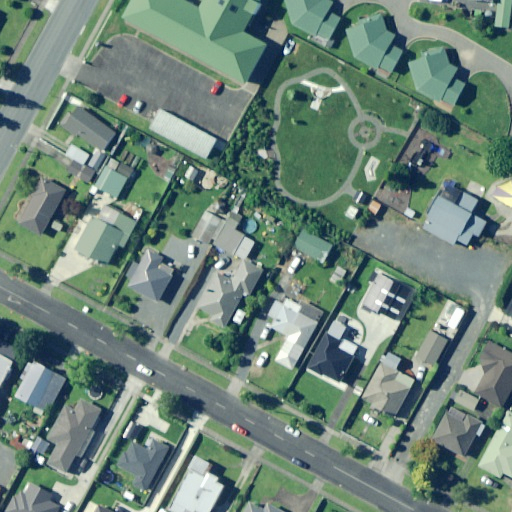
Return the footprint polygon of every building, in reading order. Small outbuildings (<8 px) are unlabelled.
[(201,0),(130,0),(122,16),(250,84),(271,45),(244,31),(260,0),(205,0),(205,2),(201,0)] [(337,54),(347,31),(334,26),(338,15),(328,10),(324,0),(310,0),(289,10),(298,38),(337,54)] [(403,86),(412,62),(400,58),(403,47),(394,42),(388,25),(355,42),(363,70),(403,86)] [(464,117),(474,93),(461,89),(465,78),(455,73),(450,56),(416,73),(424,101),(464,117)] [(64,129),(79,140),(81,137),(104,155),(120,133),(82,105),(64,129)] [(206,155),(216,136),(160,106),(150,125),(206,155)] [(75,160),(85,166),(92,155),(73,144),(67,155),(75,160)] [(85,166),(75,160),(68,172),(89,184),(96,172),(85,166)] [(129,179),(108,167),(97,187),(119,199),(129,179)] [(202,172),(192,167),(187,177),(196,182),(202,172)] [(67,190),(44,178),(20,224),(43,236),(67,190)] [(476,211),(442,192),(422,228),(457,247),(476,211)] [(139,223),(104,204),(102,207),(91,200),(80,219),(92,226),(78,250),(109,268),(122,246),(126,248),(139,223)] [(377,217),(383,206),(374,201),(367,212),(377,217)] [(228,223),(207,211),(193,237),(209,245),(211,242),(246,261),(258,239),(240,229),(246,218),(234,212),(228,223)] [(357,227),(346,221),(342,230),(353,235),(357,227)] [(335,246),(305,230),(295,248),(325,264),(335,246)] [(159,265),(164,258),(150,250),(143,264),(137,261),(128,277),(134,280),(130,287),(159,303),(174,277),(158,268),(159,265)] [(263,273),(244,263),(235,281),(218,273),(200,309),(214,316),(208,330),(226,339),(235,321),(242,324),(247,313),(238,309),(245,294),(251,297),(263,273)] [(349,271),(340,266),(333,280),(341,285),(349,271)] [(304,288),(294,282),(286,295),(296,301),(304,288)] [(303,307),(289,300),(285,307),(278,304),(271,317),(279,321),(275,328),(290,336),(277,361),(294,370),(319,324),(300,313),(303,307)] [(400,313),(387,305),(374,330),(387,337),(400,313)] [(349,328),(335,321),(310,368),(340,385),(361,347),(344,338),(349,328)] [(451,341),(433,331),(418,358),(436,367),(451,341)] [(511,394),(511,353),(491,342),(481,360),(487,373),(476,394),(504,409),(511,394)] [(0,393),(16,363),(0,354),(0,393)] [(400,370),(385,361),(364,400),(397,418),(418,379),(400,370)] [(67,381),(35,363),(17,397),(49,414),(67,381)] [(481,401),(462,390),(456,401),(476,412),(481,401)] [(104,410),(83,398),(76,411),(67,406),(49,440),(59,446),(49,464),(69,475),(104,410)] [(511,412),(510,411),(481,467),(502,478),(505,473),(511,476),(511,412)] [(434,441),(466,458),(479,434),(484,437),(490,425),(470,415),(466,423),(448,414),(434,441)] [(173,448),(150,436),(145,447),(133,441),(119,466),(138,477),(134,486),(158,498),(165,486),(156,481),(173,448)] [(211,464),(199,457),(170,509),(175,511),(197,511),(198,511),(199,511),(211,511),(227,486),(206,474),(211,464)] [(58,511),(64,501),(33,484),(28,494),(20,490),(8,511),(58,511)] [(156,511),(157,511),(133,499),(125,511),(156,511)] [(268,509),(253,500),(246,511),(286,511),(271,504),(268,509)]
